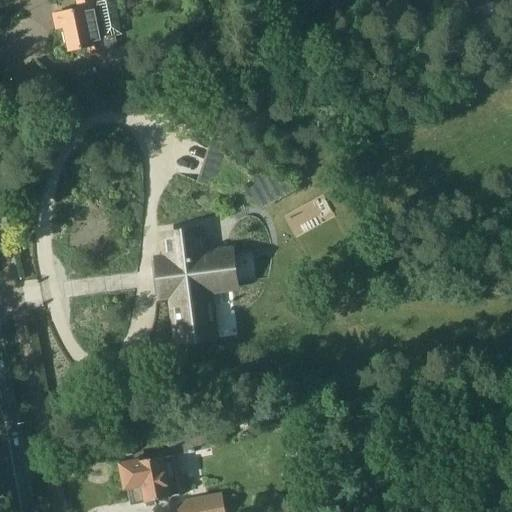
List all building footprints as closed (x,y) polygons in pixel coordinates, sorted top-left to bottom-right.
[(77,0),(80,11),(60,15),(63,28),(65,28),(70,52),(87,48),(89,57),(105,54),(105,53),(118,51),(115,37),(123,36),(115,0),(77,0)] [(305,20),(329,0),(300,0),(294,6),(305,20)] [(390,0),(395,21),(413,17),(409,0),(390,0)] [(447,0),(453,16),(470,10),(466,0),(447,0)] [(385,26),(387,33),(394,32),(392,24),(385,26)] [(299,191),(212,138),(197,184),(263,210),(299,191)] [(169,267),(160,268),(163,292),(172,291),(178,336),(186,334),(205,331),(199,289),(230,285),(228,264),(228,257),(203,261),(200,235),(165,240),(169,267)] [(124,469),(122,473),(124,480),(127,483),(128,487),(132,505),(185,494),(177,454),(208,448),(205,430),(169,438),(173,454),(123,464),(124,469)] [(225,511),(221,492),(172,504),(173,511),(225,511)]
